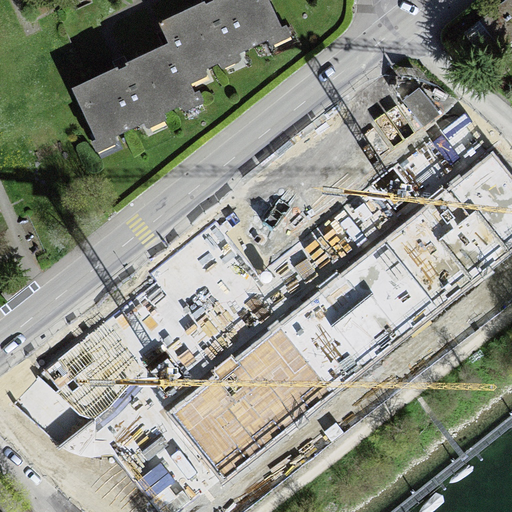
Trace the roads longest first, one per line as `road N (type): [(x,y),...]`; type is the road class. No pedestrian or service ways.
road 1 (residential): [(0,342),(412,16)]
road 2 (track): [(511,309),(263,511)]
road 3 (unknown): [(0,396),(32,442),(113,468),(151,511)]
road 4 (unknown): [(196,511),(304,421)]
